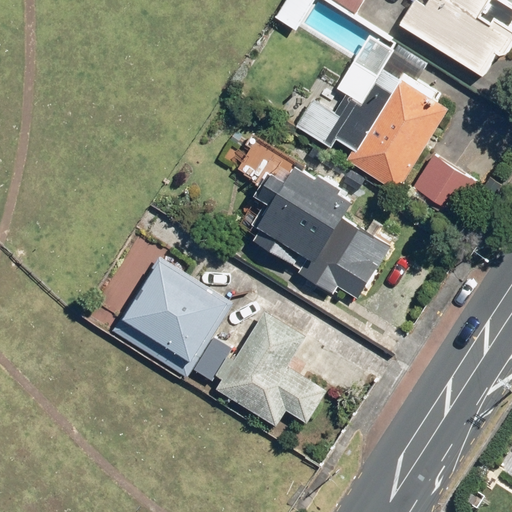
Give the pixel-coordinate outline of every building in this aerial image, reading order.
[(338,0),(310,0),(297,20),(364,63),(385,30),(357,12),(338,0)] [(511,6),(502,0),(418,0),(405,22),(488,74),(511,35),(511,6)] [(356,160),(404,189),(453,108),(406,79),(356,160)] [(481,180),(436,154),(417,187),(462,213),(481,180)] [(360,199),(301,163),(263,227),(310,254),(304,264),(363,298),(394,244),(348,218),(360,199)] [(167,257),(130,316),(197,358),(234,298),(167,257)] [(312,332),(269,307),(221,386),(281,422),(289,408),(311,421),(332,387),(293,364),(312,332)] [(237,343),(219,333),(199,368),(216,378),(237,343)]
